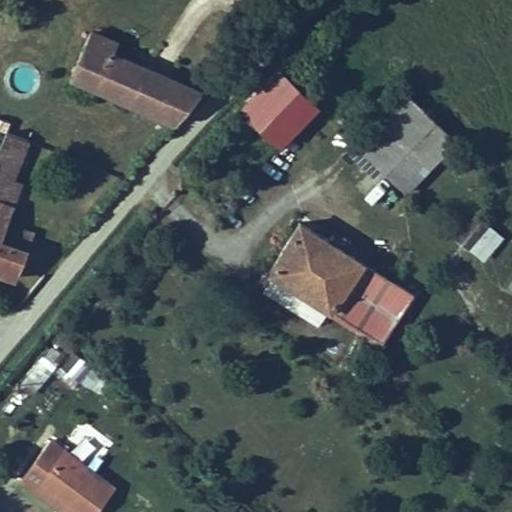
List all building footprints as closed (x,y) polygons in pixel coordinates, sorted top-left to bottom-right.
[(123,92),(135,57),(100,43),(106,28),(79,17),(62,60),(63,60),(86,70),(84,76),(123,92)] [(143,100),(155,66),(135,57),(123,92),(143,100)] [(86,70),(63,60),(60,65),(84,76),(86,70)] [(183,77),(155,66),(143,100),(165,110),(183,77)] [(271,69),(232,110),(269,143),(307,102),(271,69)] [(439,104),(407,71),(343,132),(375,164),(439,104)] [(2,185),(25,127),(0,115),(0,255),(14,262),(40,200),(2,185)] [(274,261),(329,297),(363,320),(396,266),(301,206),(271,258),(274,261)] [(483,260),(503,234),(480,215),(459,241),(483,260)] [(511,374),(511,348),(498,365),(511,374)] [(56,363),(69,391),(95,379),(82,351),(56,363)] [(37,393),(50,365),(34,357),(21,386),(37,393)] [(39,494),(45,484),(84,506),(93,511),(100,511),(118,480),(47,438),(22,484),(39,494)] [(70,511),(79,511),(84,506),(45,484),(39,494),(70,511)]
